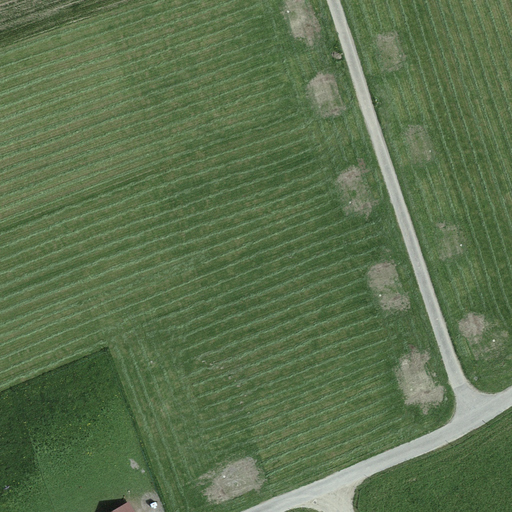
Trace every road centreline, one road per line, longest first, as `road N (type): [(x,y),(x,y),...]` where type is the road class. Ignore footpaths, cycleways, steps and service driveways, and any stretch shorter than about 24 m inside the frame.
road 1 (track): [(476,419),(331,0)]
road 2 (unclassified): [(511,395),(278,511)]
